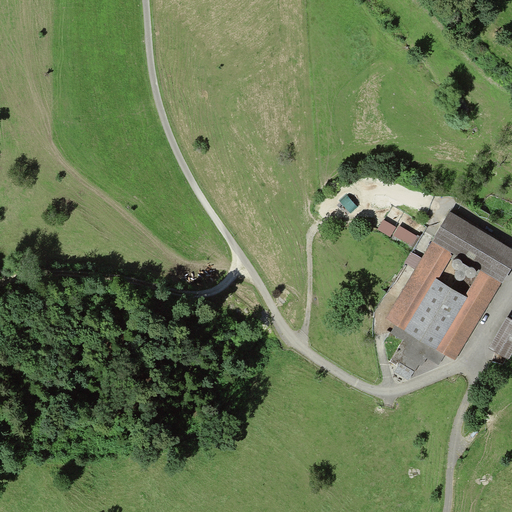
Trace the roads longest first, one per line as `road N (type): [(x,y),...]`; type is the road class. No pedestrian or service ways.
road 1 (unclassified): [(146,0),(153,84),(173,150),(284,331),(330,368),(377,390),(466,362)]
road 2 (track): [(237,254),(236,271),(208,292),(77,272),(25,272),(0,281)]
road 3 (track): [(466,362),(474,383),(453,436),(447,511)]
